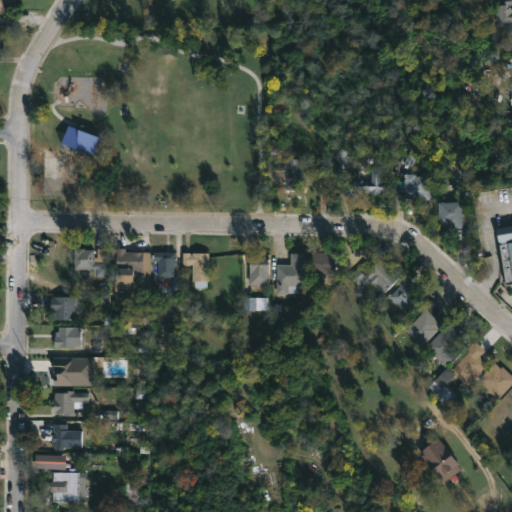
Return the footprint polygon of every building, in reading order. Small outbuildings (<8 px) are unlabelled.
[(0,0),(13,0),(13,6),(7,7),(7,13),(0,13),(0,0)] [(151,19),(150,0),(115,0),(115,19),(151,19)] [(511,22),(511,0),(508,0),(508,5),(496,5),(496,23),(511,22)] [(481,57),(461,57),(461,72),(481,72),(481,57)] [(98,152),(69,152),(69,133),(98,133),(98,152)] [(301,152),(301,158),(304,158),(304,177),(296,177),(296,190),(284,190),(284,181),(273,181),(274,170),(283,170),(283,152),(301,152)] [(380,169),(380,182),(384,182),(384,190),(379,190),(379,194),(370,194),(370,190),(363,190),(363,193),(344,193),(344,184),(352,184),(352,178),(371,180),(372,169),(380,169)] [(415,174),(415,176),(429,176),(429,198),(428,198),(428,200),(422,201),(421,196),(404,196),(404,174),(415,174)] [(462,202),(462,227),(445,227),(445,224),(439,224),(438,202),(462,202)] [(511,224),(511,284),(505,285),(497,227),(511,224)] [(108,248),(108,276),(95,276),(95,269),(74,269),(74,248),(94,249),(94,258),(97,258),(97,248),(108,248)] [(125,248),(125,252),(143,252),(143,281),(133,281),(133,290),(115,290),(116,261),(110,261),(110,249),(125,248)] [(268,274),(268,284),(258,284),(258,274),(250,274),(250,253),(257,253),(257,250),(264,249),(264,253),(269,253),(269,274),(268,274)] [(173,275),(157,275),(157,259),(155,259),(155,250),(176,251),(176,263),(174,263),(173,275)] [(190,253),(192,253),(192,251),(209,252),(207,287),(194,287),(194,280),(192,280),(193,263),(183,264),(183,251),(190,251),(190,253)] [(319,277),(312,279),(312,251),(336,252),(335,273),(319,277)] [(277,293),(276,263),(290,263),(290,252),(306,252),(305,285),(288,284),(288,293),(277,293)] [(391,270),(399,278),(385,292),(376,284),(374,286),(369,280),(365,284),(361,280),(357,284),(350,277),(358,268),(365,274),(380,259),(391,270)] [(424,296),(407,313),(390,296),(407,279),(424,296)] [(74,296),(74,302),(80,302),(80,310),(74,310),(74,318),(54,318),(54,309),(50,309),(51,295),(74,296)] [(443,326),(422,346),(405,329),(414,321),(411,318),(431,298),(441,308),(434,315),(443,326)] [(459,352),(445,366),(426,345),(451,321),(461,332),(456,337),(461,342),(455,348),(459,352)] [(78,326),(78,345),(54,345),(55,330),(58,330),(58,325),(78,326)] [(487,363),(480,369),(482,371),(467,386),(455,374),(436,392),(429,385),(448,365),(451,368),(469,351),(466,348),(475,339),(486,349),(480,355),(487,363)] [(495,361),(500,367),(502,365),(511,373),(511,385),(499,399),(479,379),(495,361)] [(73,389),(73,391),(88,391),(88,400),(74,400),(74,414),(53,411),(53,401),(51,401),(51,398),(54,398),(54,391),(73,389)] [(67,423),(67,429),(81,429),(81,446),(52,446),(52,435),(55,435),(55,431),(53,431),(53,423),(67,423)] [(439,476),(419,451),(438,436),(459,462),(439,476)] [(148,477),(137,500),(123,494),(131,470),(148,477)] [(78,471),(78,475),(85,475),(85,483),(77,483),(77,499),(52,499),(53,471),(78,471)] [(307,506),(305,506),(300,491),(321,483),(327,499),(307,506)]
